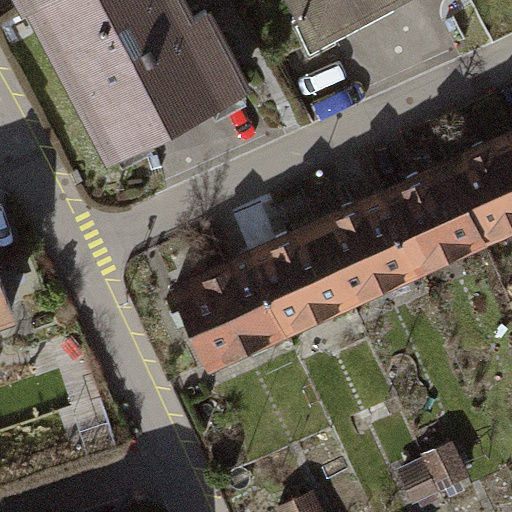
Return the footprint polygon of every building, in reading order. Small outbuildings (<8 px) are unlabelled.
[(196,0),(38,0),(26,6),(109,159),(260,78),(221,6),(205,15),(196,0)] [(295,0),(314,37),(386,0),(295,0)] [(511,128),(446,159),(485,243),(511,230),(511,128)] [(446,159),(377,191),(416,275),(485,243),(446,159)] [(377,191),(307,223),(346,307),(416,275),(377,191)] [(307,223),(238,255),(277,339),(346,307),(307,223)] [(238,255),(169,287),(207,371),(277,339),(238,255)] [(0,258),(0,326),(21,320),(0,258)] [(455,439),(425,453),(443,492),(473,478),(455,439)] [(294,457),(264,471),(274,493),(305,479),(294,457)] [(324,511),(315,491),(282,506),(284,511),(324,511)]
